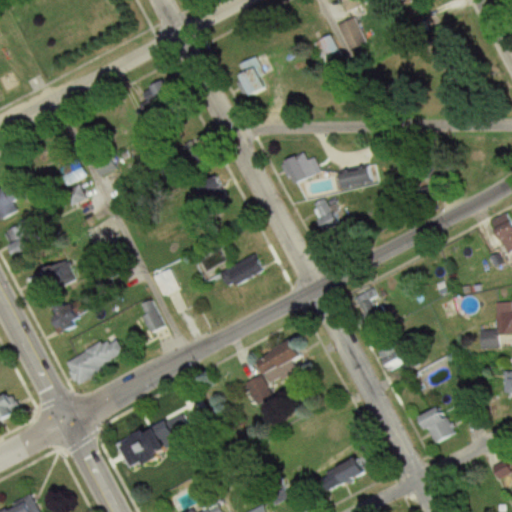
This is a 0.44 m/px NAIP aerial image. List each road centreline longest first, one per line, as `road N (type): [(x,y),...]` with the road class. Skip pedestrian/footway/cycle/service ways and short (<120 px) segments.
road 1 (residential): [(437,511),(159,0)]
road 2 (residential): [(65,419),(511,192)]
road 3 (residential): [(228,128),(511,125)]
road 4 (residential): [(0,129),(248,0)]
road 5 (secondary): [(115,511),(0,296)]
road 6 (residential): [(338,511),(511,425)]
